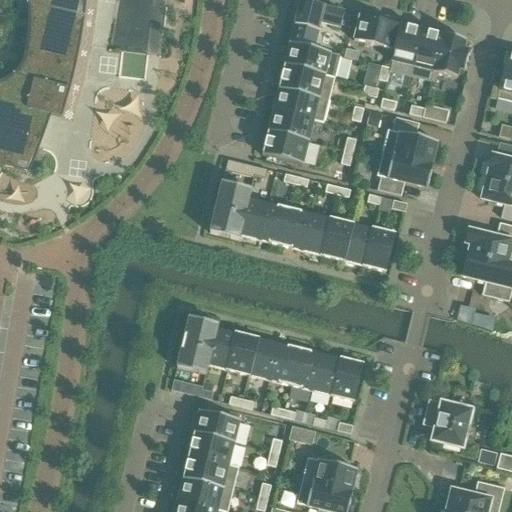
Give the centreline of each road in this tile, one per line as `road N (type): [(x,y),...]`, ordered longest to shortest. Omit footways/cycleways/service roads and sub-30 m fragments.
road 1 (residential): [(503,4),(433,278)]
road 2 (residential): [(250,0),(226,134)]
road 3 (residential): [(374,511),(405,389)]
